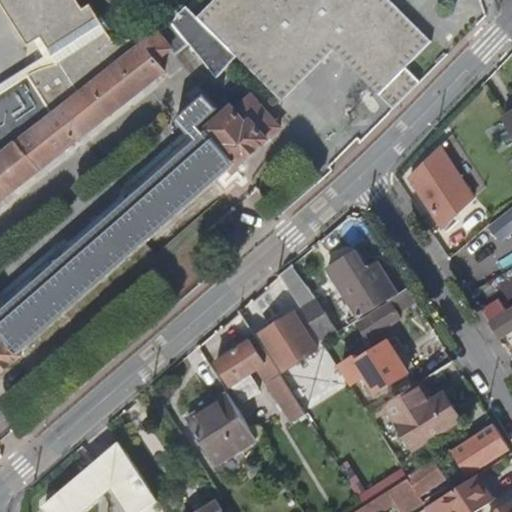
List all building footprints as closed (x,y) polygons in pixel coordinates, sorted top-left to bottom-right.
[(0,198),(172,65),(163,52),(177,40),(184,49),(214,23),(287,105),(343,56),(383,103),(390,110),(416,83),(411,78),(440,52),(393,0),(311,0),(301,9),(292,0),(243,0),(238,5),(232,0),(201,0),(129,56),(125,54),(112,52),(83,13),(78,19),(71,13),(66,19),(52,1),(29,0),(0,0),(0,29),(17,51),(29,41),(45,61),(0,88),(0,198)] [(238,88),(226,73),(197,98),(209,113),(238,88)] [(226,112),(0,307),(0,371),(280,128),(252,95),(230,116),(226,112)] [(511,113),(502,120),(511,135),(511,113)] [(441,149),(406,172),(443,231),(469,192),(441,149)] [(511,226),(511,201),(487,224),(500,238),(511,226)] [(355,320),(387,299),(398,292),(378,261),(363,271),(351,253),(323,271),(355,320)] [(291,264),(279,274),(322,341),(334,333),(291,264)] [(414,300),(406,287),(398,292),(387,299),(390,303),(358,324),(367,338),(399,318),(395,312),(414,300)] [(305,412),(239,308),(229,317),(245,343),(215,361),(241,402),(259,389),(251,378),(257,374),(288,422),(292,420),(305,412)] [(511,308),(489,324),(499,339),(511,331),(511,308)] [(262,333),(284,369),(317,348),(294,311),(262,333)] [(356,356),(342,366),(352,383),(369,372),(379,389),(407,371),(388,341),(358,360),(356,356)] [(429,377),(454,361),(445,348),(420,364),(429,377)] [(394,400),(385,406),(389,411),(414,450),(461,418),(444,391),(431,399),(421,382),(394,400)] [(254,436),(226,392),(186,416),(213,461),(254,436)] [(385,406),(394,400),(388,392),(365,406),(371,415),(385,406)] [(389,411),(385,406),(371,415),(370,416),(374,422),(389,411)] [(468,474),(509,448),(493,424),(452,450),(468,474)] [(164,511),(119,440),(43,506),(48,511),(81,511),(112,485),(129,511),(137,511),(142,509),(143,511),(164,511)] [(434,461),(409,477),(420,494),(445,478),(434,461)] [(431,511),(472,511),(492,500),(475,476),(428,506),(431,511)] [(365,506),(354,511),(378,511),(397,500),(402,506),(411,501),(417,510),(426,503),(420,494),(409,477),(365,506)] [(181,505),(175,494),(166,500),(173,510),(181,505)] [(222,511),(212,496),(188,511),(222,511)] [(511,511),(511,500),(494,511),(511,511)]
